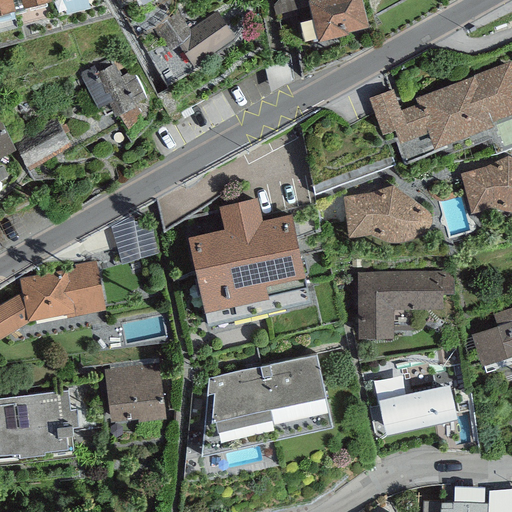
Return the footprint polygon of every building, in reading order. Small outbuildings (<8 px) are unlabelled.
[(0,0),(0,10),(36,0),(0,0)] [(309,0),(276,0),(273,4),(276,20),(298,15),(296,7),(311,2),(309,0)] [(362,0),(309,0),(311,2),(312,8),(318,35),(368,23),(362,0)] [(304,38),(318,35),(312,8),(309,9),(310,16),(299,19),(304,38)] [(235,34),(217,10),(190,29),(176,12),(155,29),(170,48),(179,42),(194,63),(235,34)] [(393,86),(368,96),(382,130),(394,126),(400,141),(428,130),(434,145),(493,122),(491,117),(511,109),(511,61),(511,59),(414,96),(417,102),(402,108),(393,86)] [(95,65),(80,73),(97,104),(108,98),(116,113),(136,102),(114,61),(97,70),(95,65)] [(0,116),(0,153),(15,147),(0,116)] [(57,117),(14,141),(26,164),(70,140),(57,117)] [(485,166),(460,171),(470,211),(492,204),(496,206),(500,208),(506,209),(511,210),(511,209),(511,156),(508,155),(485,166)] [(368,191),(343,193),(348,234),(370,230),(374,233),(378,235),(384,237),(389,238),(395,238),(400,238),(407,236),(412,234),(419,232),(424,228),(429,224),(431,221),(432,218),(432,214),(431,211),(429,208),(393,183),(368,191)] [(257,193),(218,203),(223,223),(187,232),(205,303),(268,287),(268,284),(307,274),(291,209),(263,216),(257,193)] [(470,228),(466,199),(449,201),(453,230),(470,228)] [(105,307),(96,259),(74,263),(75,267),(19,276),(21,290),(0,302),(0,333),(31,316),(66,309),(66,314),(105,307)] [(442,270),(356,271),(357,333),(393,332),(393,307),(442,306),(442,292),(453,291),(453,271),(442,271),(442,270)] [(511,305),(493,312),(496,323),(472,331),(485,372),(511,363),(511,305)] [(332,423),(316,349),(261,362),(249,366),(208,375),(201,453),(332,423)] [(158,362),(104,369),(111,422),(165,415),(158,362)] [(450,380),(378,396),(385,430),(457,414),(450,380)] [(68,386),(0,393),(0,464),(74,456),(71,428),(73,428),(73,423),(78,422),(76,405),(70,405),(68,386)] [(484,485),(454,484),(453,500),(423,499),(422,511),(487,511),(488,501),(484,501),(484,485)] [(511,487),(488,489),(488,501),(487,511),(493,511),(511,510),(511,487)]
